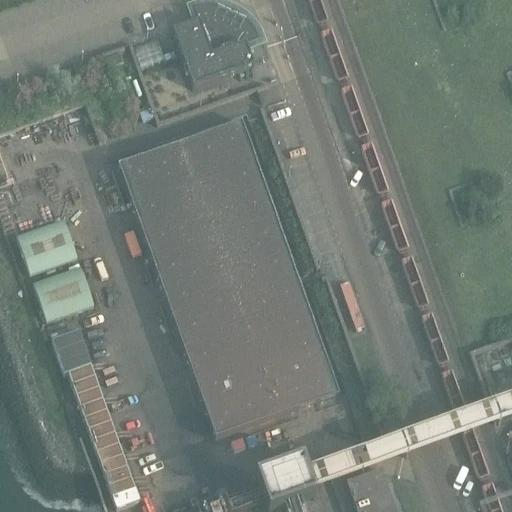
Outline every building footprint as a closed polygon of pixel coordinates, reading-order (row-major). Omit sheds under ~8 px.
[(198,25),(171,35),(192,92),(253,70),(245,48),(255,44),(253,38),(250,33),(246,28),(241,24),(236,20),(231,17),(225,14),(219,13),(212,12),(206,12),(200,13),(194,15),(198,25)] [(244,128),(119,172),(216,447),(341,403),(244,128)] [(60,216),(45,178),(0,194),(0,197),(14,234),(60,216)] [(77,264),(63,224),(16,240),(30,280),(77,264)] [(95,312),(81,271),(32,288),(46,328),(95,312)] [(120,511),(140,505),(77,336),(52,345),(115,511),(120,511)] [(398,511),(385,476),(350,489),(358,511),(398,511)]
